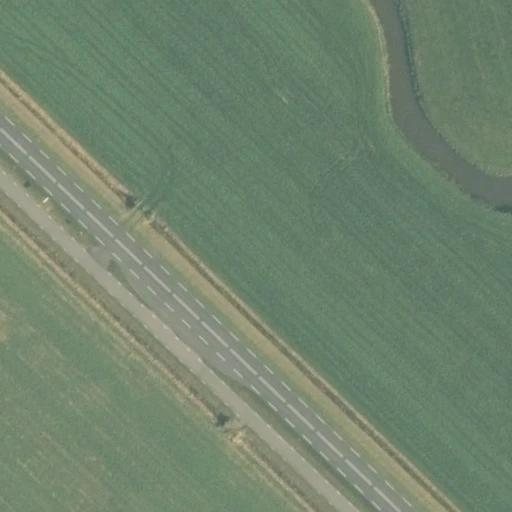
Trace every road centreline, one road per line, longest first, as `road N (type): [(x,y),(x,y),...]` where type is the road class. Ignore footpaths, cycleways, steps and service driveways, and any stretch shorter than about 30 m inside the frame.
road 1 (primary): [(396,511),(0,132)]
road 2 (unclassified): [(345,511),(0,181)]
